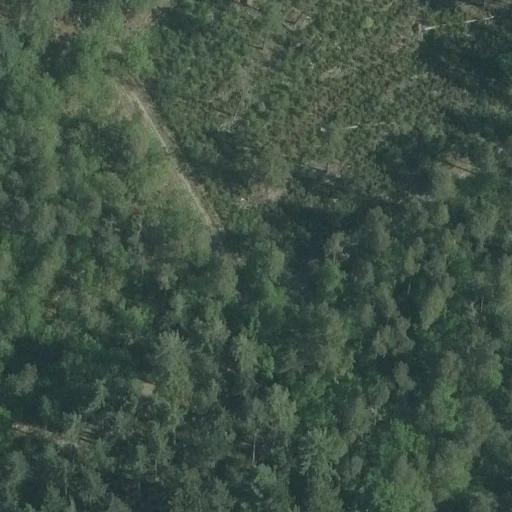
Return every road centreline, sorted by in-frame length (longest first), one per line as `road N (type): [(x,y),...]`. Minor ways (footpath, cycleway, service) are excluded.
road 1 (track): [(255,322),(68,0)]
road 2 (track): [(511,154),(255,322)]
road 3 (track): [(219,348),(0,492)]
